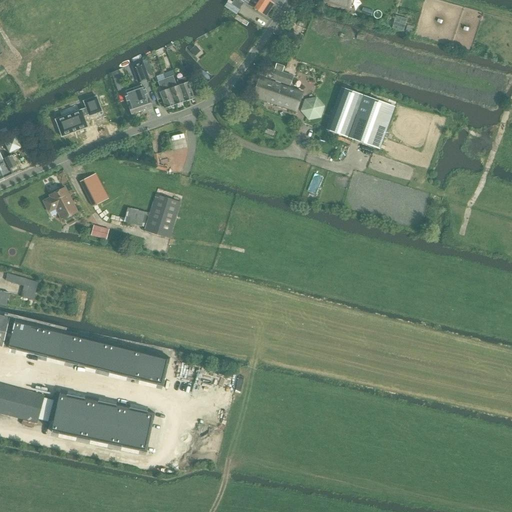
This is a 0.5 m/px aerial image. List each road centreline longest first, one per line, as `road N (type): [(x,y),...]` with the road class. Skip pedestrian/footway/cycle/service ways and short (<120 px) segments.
road 1 (tertiary): [(0,187),(208,106),(290,0)]
road 2 (track): [(240,300),(0,236)]
